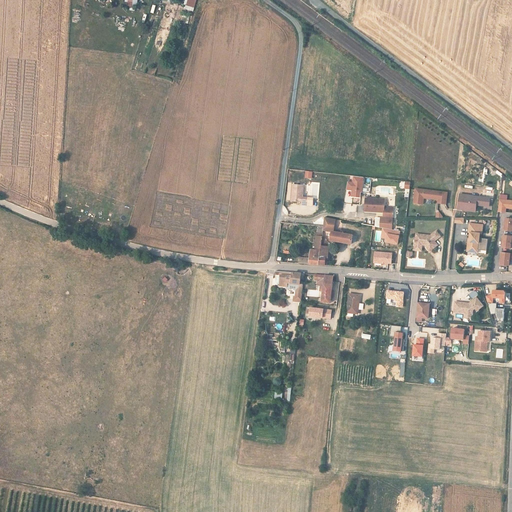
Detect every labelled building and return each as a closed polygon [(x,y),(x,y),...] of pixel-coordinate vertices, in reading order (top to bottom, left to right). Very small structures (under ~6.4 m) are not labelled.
[(185,0),(185,10),(195,11),(197,0),(185,0)] [(312,179),(313,171),(306,171),(305,178),(312,179)] [(363,177),(353,176),(353,183),(347,182),(346,190),(352,190),(351,197),(360,198),(360,193),(361,193),(363,177)] [(302,186),(291,185),(290,201),(301,202),(300,205),(306,205),(306,198),(301,198),(302,186)] [(447,192),(415,189),(414,204),(423,205),(423,198),(438,200),(438,203),(446,204),(447,192)] [(490,198),(459,195),(457,210),(475,212),(476,205),(489,207),(489,200),(490,198)] [(384,199),(365,198),(364,211),(383,213),(383,218),(392,219),(393,208),(384,207),(384,199)] [(493,201),(489,200),(489,207),(476,205),(475,212),(478,212),(479,209),(492,210),(493,201)] [(511,201),(499,200),(498,212),(502,213),(503,208),(505,208),(511,209),(511,201)] [(346,212),(357,212),(357,204),(346,204),(346,212)] [(335,220),(324,218),(323,226),(322,231),(332,232),(333,232),(335,220)] [(383,218),(380,218),(380,228),(383,228),(392,230),(392,219),(383,218)] [(511,219),(505,219),(503,231),(511,232),(511,231),(511,219)] [(483,224),(468,222),(467,232),(469,232),(468,241),(466,241),(465,249),(479,250),(480,238),(480,233),(483,233),(483,224)] [(392,230),(383,228),(381,238),(386,239),(386,242),(397,244),(399,231),(392,230)] [(322,243),(322,235),(322,231),(316,231),(315,248),(310,249),(309,259),(300,259),(299,264),(320,266),(321,247),(322,243)] [(430,236),(416,234),(415,242),(422,243),(425,246),(429,251),(437,245),(434,241),(440,236),(436,231),(433,234),(430,236)] [(332,232),(331,241),(333,241),(353,244),(354,236),(344,234),(333,232),(332,232)] [(511,237),(503,236),(501,248),(510,249),(511,243),(511,237)] [(488,239),(480,238),(479,250),(487,250),(488,239)] [(422,243),(415,242),(414,251),(421,251),(422,245),(425,246),(422,243)] [(328,257),(329,247),(321,247),(320,266),(326,266),(326,257),(328,257)] [(392,254),(375,253),(374,264),(388,265),(388,264),(391,264),(392,254)] [(511,255),(501,254),(499,266),(508,267),(509,260),(511,260),(511,255)] [(303,275),(279,273),(277,275),(280,276),(284,276),(283,284),(283,285),(291,286),(291,284),(298,285),(298,287),(297,295),(303,296),(304,287),(302,287),(303,275)] [(324,291),(323,301),(331,302),(333,277),(326,276),(325,287),(324,291)] [(485,297),(487,303),(492,303),(492,298),(499,299),(499,304),(504,304),(504,293),(503,292),(492,291),(492,296),(485,297)] [(404,294),(387,292),(387,299),(396,300),(395,301),(397,302),(397,307),(403,308),(404,294)] [(357,295),(349,294),(347,312),(357,313),(359,300),(357,299),(357,295)] [(463,303),(454,302),(454,308),(458,309),(457,313),(464,314),(463,318),(467,319),(472,315),(472,310),(474,309),(476,311),(482,306),(476,298),(470,303),(471,305),(468,306),(465,306),(463,303)] [(492,303),(487,303),(490,315),(495,314),(497,321),(503,322),(504,309),(496,309),(496,304),(492,303)] [(420,306),(418,319),(418,322),(423,323),(424,320),(430,320),(431,307),(420,306)] [(333,312),(312,309),(311,317),(324,319),(324,315),(332,316),(333,312)] [(402,327),(393,326),(393,333),(391,332),(390,337),(395,338),(394,351),(403,352),(405,340),(403,340),(404,334),(401,334),(402,327)] [(464,331),(451,330),(450,340),(463,341),(462,344),(468,345),(468,337),(463,337),(464,331)] [(490,332),(479,331),(478,337),(478,341),(475,341),(474,351),(484,352),(485,342),(487,342),(489,342),(490,332)] [(439,346),(444,346),(445,339),(446,335),(438,334),(437,339),(432,338),(431,345),(429,345),(428,353),(433,354),(433,349),(439,350),(439,346)] [(424,339),(418,338),(418,345),(415,345),(414,355),(423,356),(424,339)] [(283,400),(283,392),(275,391),(275,399),(283,400)]
